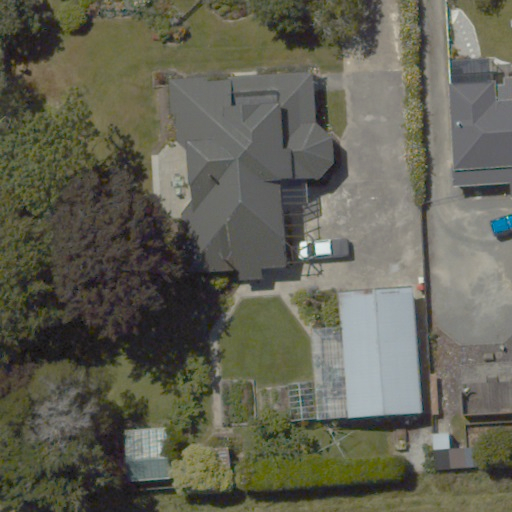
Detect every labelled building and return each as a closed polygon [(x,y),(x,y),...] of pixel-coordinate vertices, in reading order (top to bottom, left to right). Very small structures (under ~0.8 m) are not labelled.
[(192,272),(246,269),(247,284),(297,280),(292,203),(312,201),(311,185),(341,183),(337,129),(323,130),(319,64),(178,74),(187,203),(152,206),(158,290),(193,287),(192,272)] [(511,78),(450,80),(454,187),(511,184),(511,78)] [(420,282),(347,287),(350,336),(312,339),(315,378),(291,380),(294,426),(430,416),(420,282)] [(511,366),(458,370),(461,421),(511,418),(511,366)] [(267,377),(232,379),(234,428),(269,427),(267,377)] [(174,430),(131,431),(132,474),(175,473),(174,430)]
